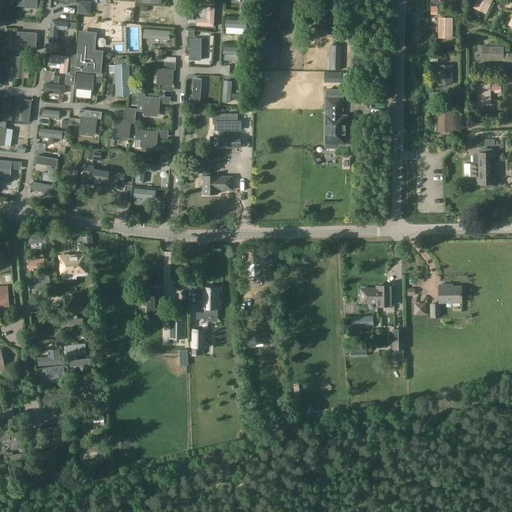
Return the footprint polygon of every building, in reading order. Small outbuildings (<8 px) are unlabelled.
[(478,0),(475,8),(487,14),(493,0),(478,0)] [(135,12),(133,24),(141,26),(174,29),(174,23),(174,16),(169,7),(148,5),(135,5),(135,12)] [(207,20),(197,19),(197,27),(213,27),(214,9),(207,9),(207,20)] [(314,28),(313,36),(319,36),(319,33),(332,34),(333,17),(337,17),(337,10),(329,9),(329,16),(319,15),(319,16),(319,27),(319,28),(314,28)] [(438,36),(451,37),(452,18),(439,17),(438,36)] [(51,22),(49,42),(55,42),(57,29),(66,30),(67,29),(67,23),(51,22)] [(221,24),(222,32),(238,31),(238,24),(221,24)] [(35,51),(36,33),(16,32),(16,40),(28,41),(27,51),(35,51)] [(122,32),(122,56),(137,55),(137,32),(122,32)] [(77,55),(76,67),(76,71),(101,73),(102,56),(90,55),(91,38),(88,38),(88,35),(82,35),(82,37),(79,37),(77,55)] [(200,40),(190,40),(189,61),(200,61),(200,40)] [(67,44),(66,53),(74,54),(75,45),(67,44)] [(223,48),(223,55),(239,55),(239,63),(244,63),(245,49),(223,48)] [(503,48),(482,48),(482,61),(502,61),(503,55),(503,48)] [(50,55),(49,62),(61,64),(60,74),(66,75),(69,58),(50,55)] [(17,58),(15,78),(22,79),(23,66),(29,66),(29,62),(23,62),(23,58),(17,58)] [(329,62),(329,70),(340,70),(340,58),(331,58),(331,62),(329,62)] [(164,70),(158,70),(157,85),(171,86),(172,70),(175,71),(175,64),(164,63),(164,70)] [(128,65),(114,65),(115,73),(115,83),(116,96),(130,95),(128,65)] [(431,66),(431,75),(440,75),(440,85),(451,85),(451,66),(431,66)] [(341,74),(327,74),(327,82),(341,82),(341,74)] [(93,76),(77,75),(76,89),(92,90),(93,76)] [(219,76),(218,84),(221,84),(220,107),(244,108),(245,76),(229,75),(229,77),(219,76)] [(70,79),(70,77),(66,77),(65,85),(74,86),(74,79),(70,79)] [(193,79),(191,103),(201,104),(203,80),(193,79)] [(494,84),(494,88),(490,88),(490,84),(476,85),(477,104),(490,104),(490,92),(495,92),(495,93),(501,93),(501,84),(494,84)] [(145,96),(138,95),(137,106),(143,107),(143,114),(160,115),(160,107),(159,107),(159,98),(145,97),(145,96)] [(325,116),(325,140),(334,140),(334,144),(344,144),(344,140),(345,140),(345,116),(340,116),(340,110),(341,110),(341,99),(332,99),(325,99),(325,110),(327,110),(327,116),(325,116)] [(24,100),(24,101),(18,100),(17,106),(23,107),(21,122),(29,123),(32,101),(24,100)] [(3,101),(1,120),(11,121),(12,102),(3,101)] [(439,113),(439,132),(445,132),(445,131),(455,131),(455,122),(453,122),(453,113),(439,113)] [(237,114),(212,115),(212,123),(215,123),(215,125),(215,131),(240,130),(240,122),(238,122),(237,114)] [(135,117),(123,115),(123,121),(114,120),(112,137),(129,139),(131,123),(134,124),(135,117)] [(81,118),(79,132),(95,133),(96,120),(81,118)] [(143,130),(136,130),(135,141),(142,141),(141,147),(156,148),(157,133),(143,132),(143,130)] [(47,134),(47,142),(61,143),(61,135),(47,134)] [(226,138),(226,149),(240,149),(240,138),(226,138)] [(85,151),(84,159),(92,160),(93,152),(85,151)] [(209,163),(220,163),(219,153),(213,153),(213,155),(209,156),(209,163)] [(473,164),(470,164),(470,178),(476,177),(476,178),(476,184),(477,184),(479,184),(479,187),(484,189),(488,189),(492,187),(492,184),(495,184),(495,154),(477,154),(477,155),(473,155),(473,164)] [(58,160),(36,156),(35,164),(47,166),(46,169),(51,170),(52,167),(57,168),(58,160)] [(11,163),(0,161),(0,175),(10,177),(11,163)] [(138,163),(135,183),(143,184),(145,171),(154,173),(155,165),(138,163)] [(116,189),(117,183),(123,183),(124,174),(100,170),(101,167),(85,165),(82,184),(116,189)] [(217,177),(210,177),(210,166),(196,166),(196,174),(202,174),(202,177),(203,177),(203,195),(217,195),(217,191),(231,190),(231,177),(217,177)] [(48,174),(47,181),(54,183),(56,172),(48,171),(48,173),(48,174)] [(134,189),(134,198),(155,200),(155,191),(134,189)] [(42,252),(51,251),(49,234),(28,235),(29,244),(41,243),(42,252)] [(76,275),(76,276),(87,275),(86,266),(84,266),(84,256),(68,257),(68,256),(60,257),(62,276),(76,275)] [(43,259),(28,261),(29,272),(44,270),(43,259)] [(49,274),(35,276),(36,289),(50,288),(49,274)] [(452,285),(439,286),(439,303),(461,302),(461,287),(452,287),(452,285)] [(391,286),(377,286),(377,289),(377,302),(377,306),(391,306),(391,286)] [(0,308),(9,308),(7,287),(0,287),(0,308)] [(163,299),(163,288),(148,288),(148,297),(143,296),(143,306),(147,306),(147,315),(154,315),(156,315),(163,315),(163,304),(163,299)] [(203,305),(196,305),(196,316),(208,317),(208,315),(218,315),(218,308),(220,308),(220,301),(218,301),(218,289),(204,289),(203,305)] [(377,289),(361,289),(361,303),(377,302),(377,289)] [(440,304),(438,304),(430,304),(430,318),(440,318),(440,304)] [(59,310),(30,313),(33,343),(62,340),(60,327),(60,320),(59,310)] [(425,310),(413,310),(413,322),(424,322),(425,310)] [(169,315),(169,339),(185,339),(185,315),(169,315)] [(372,327),(372,317),(351,317),(351,328),(353,328),(353,331),(359,331),(359,328),(372,327)] [(192,329),(192,356),(201,356),(201,348),(204,348),(204,329),(192,329)] [(392,350),(405,350),(404,329),(392,330),(392,350)] [(248,346),(270,344),(269,337),(272,337),(271,331),(268,332),(268,330),(259,331),(259,332),(246,334),(248,346)] [(85,345),(66,346),(67,356),(68,356),(69,356),(86,355),(85,345)] [(349,347),(349,357),(366,357),(366,346),(349,347)] [(48,357),(37,358),(38,366),(62,364),(61,349),(48,351),(48,357)] [(403,350),(394,351),(394,360),(395,360),(398,360),(403,360),(404,360),(403,350)] [(187,351),(179,351),(180,366),(188,366),(187,351)] [(104,356),(64,358),(65,365),(66,379),(105,376),(104,356)] [(47,370),(45,372),(46,377),(48,378),(53,377),(54,384),(65,382),(64,368),(63,368),(47,370)] [(18,387),(1,389),(3,401),(29,397),(27,385),(25,385),(27,375),(24,373),(20,374),(18,387)] [(100,378),(85,380),(86,384),(87,400),(102,399),(100,383),(100,378)] [(53,394),(42,396),(44,404),(63,401),(61,389),(52,390),(53,394)] [(108,401),(75,404),(78,422),(80,443),(111,438),(108,409),(108,401)] [(11,402),(0,403),(0,420),(14,418),(11,402)] [(62,426),(45,428),(46,437),(63,435),(62,426)] [(0,443),(3,443),(3,445),(10,444),(11,450),(23,448),(22,437),(10,438),(9,432),(0,433),(0,443)] [(97,448),(79,451),(81,460),(98,457),(99,459),(106,458),(105,456),(105,451),(108,450),(108,446),(104,447),(97,448)] [(13,452),(8,453),(9,461),(22,459),(21,454),(13,455),(13,452)] [(53,480),(55,480),(78,477),(76,460),(71,460),(71,463),(66,463),(64,466),(65,471),(52,473),(53,480)]
